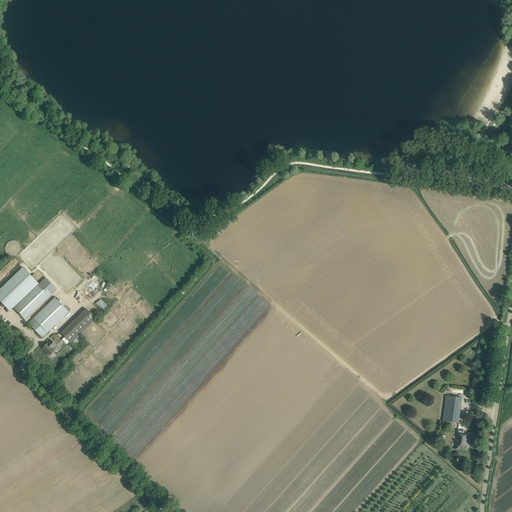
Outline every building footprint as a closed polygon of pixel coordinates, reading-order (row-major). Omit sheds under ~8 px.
[(0,301),(10,312),(13,308),(38,284),(23,268),(0,289),(0,301)] [(46,278),(58,288),(60,286),(48,275),(46,278)] [(45,278),(38,284),(13,308),(25,320),(34,311),(36,313),(38,311),(36,309),(56,289),(45,278)] [(69,312),(55,298),(28,323),(42,338),(69,312)] [(61,333),(71,344),(96,319),(86,309),(61,333)] [(51,340),(42,348),(50,356),(55,351),(53,348),(56,345),(51,340)] [(462,398),(446,396),(442,425),(452,426),(452,422),(459,423),(462,398)] [(464,428),(458,427),(457,436),(458,437),(457,448),(466,449),(467,442),(466,442),(466,440),(467,440),(468,435),(463,435),(464,428)]
